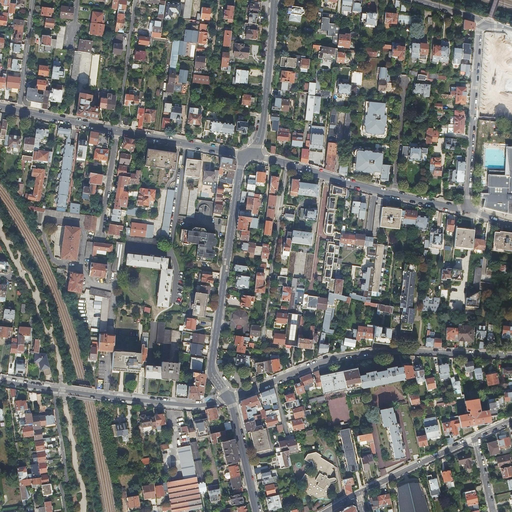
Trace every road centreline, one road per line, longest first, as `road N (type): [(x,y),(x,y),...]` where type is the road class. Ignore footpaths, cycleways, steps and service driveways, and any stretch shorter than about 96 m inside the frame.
road 1 (residential): [(227,397),(210,369),(243,153)]
road 2 (tertiary): [(272,382),(334,358),(387,350),(511,356)]
road 3 (tertiary): [(0,380),(187,405),(227,397)]
road 4 (residential): [(287,164),(261,347)]
road 5 (residential): [(466,208),(484,25)]
road 6 (residential): [(254,155),(274,0)]
road 7 (residential): [(135,0),(118,130)]
road 8 (residential): [(474,438),(357,493)]
road 9 (residential): [(243,153),(118,130)]
